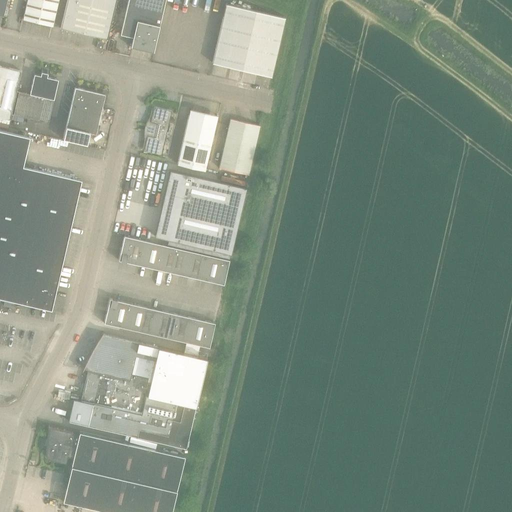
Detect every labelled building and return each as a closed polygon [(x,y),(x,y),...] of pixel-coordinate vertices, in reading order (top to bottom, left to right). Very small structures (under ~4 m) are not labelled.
[(58,0),(27,0),(23,19),(53,26),(58,0)] [(66,0),(60,28),(107,39),(116,0),(66,0)] [(128,0),(124,18),(120,34),(133,37),(131,47),(153,52),(165,0),(128,0)] [(212,63),(271,76),(285,18),(226,4),(212,63)] [(0,117),(10,120),(11,114),(17,90),(21,71),(0,66),(0,117)] [(17,90),(11,114),(48,122),(58,79),(47,77),(48,71),(42,69),(40,75),(34,74),(30,93),(17,90)] [(66,127),(63,139),(86,145),(89,132),(96,134),(105,94),(75,87),(66,127)] [(147,136),(144,151),(161,155),(165,141),(166,140),(167,138),(167,137),(166,136),(172,110),(154,106),(151,121),(149,121),(146,136),(147,136)] [(205,170),(216,121),(217,115),(190,109),(177,164),(205,170)] [(229,124),(219,168),(248,174),(260,125),(230,118),(229,124)] [(0,130),(0,298),(51,310),(81,180),(23,166),(30,137),(0,130)] [(170,170),(162,206),(175,210),(168,238),(230,253),(245,188),(170,170)] [(119,260),(136,264),(141,240),(124,236),(119,260)] [(141,240),(136,264),(153,268),(159,244),(141,240)] [(159,244),(153,268),(171,272),(176,248),(159,244)] [(176,248),(171,272),(189,276),(194,252),(176,248)] [(194,252),(189,276),(206,280),(211,256),(194,252)] [(211,256),(206,280),(224,284),(229,260),(211,256)] [(104,323),(122,327),(127,303),(127,302),(110,298),(104,323)] [(127,303),(122,327),(139,331),(144,307),(144,306),(127,302),(127,303)] [(144,307),(139,331),(157,335),(162,311),(162,310),(144,306),(144,307)] [(162,311),(157,335),(174,339),(180,315),(162,310),(162,311)] [(180,315),(174,339),(192,343),(197,319),(180,315)] [(197,319),(192,343),(209,347),(215,323),(197,319)] [(73,399),(68,420),(88,425),(137,436),(186,448),(195,406),(207,358),(207,357),(158,346),(103,333),(104,332),(103,331),(82,369),(83,370),(84,368),(88,369),(80,400),(73,399)] [(49,425),(46,453),(46,454),(46,455),(46,456),(47,457),(48,458),(49,459),(51,459),(66,463),(67,456),(73,457),(63,501),(108,511),(171,511),(184,456),(79,431),(79,434),(73,432),(49,426),(49,425)]
